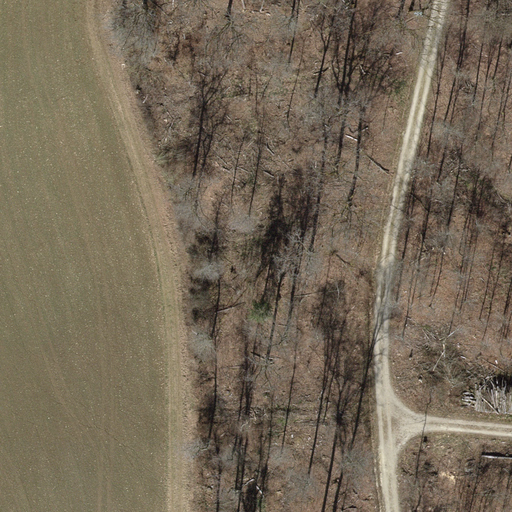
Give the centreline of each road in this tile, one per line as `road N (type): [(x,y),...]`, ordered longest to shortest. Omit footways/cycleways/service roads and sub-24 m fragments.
road 1 (track): [(395,511),(381,374),(389,241),(439,0)]
road 2 (track): [(386,417),(511,430)]
